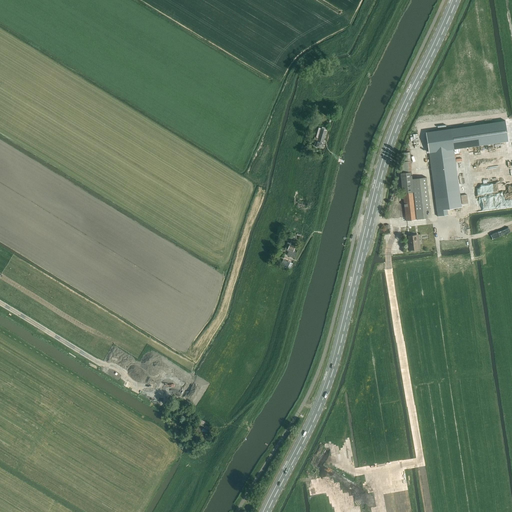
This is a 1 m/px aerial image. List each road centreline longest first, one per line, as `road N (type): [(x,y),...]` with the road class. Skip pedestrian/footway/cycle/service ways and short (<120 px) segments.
road 1 (primary): [(456,0),(392,138),(334,364),(265,511)]
road 2 (track): [(408,461),(420,459),(388,269),(394,222)]
